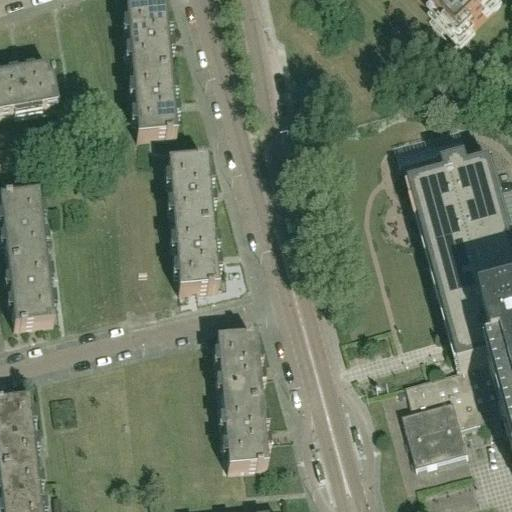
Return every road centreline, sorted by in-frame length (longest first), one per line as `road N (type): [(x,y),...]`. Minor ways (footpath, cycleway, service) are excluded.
road 1 (tertiary): [(200,0),(283,306)]
road 2 (tertiary): [(306,299),(245,0)]
road 3 (residential): [(0,379),(283,306)]
road 4 (tertiary): [(366,511),(306,299)]
road 5 (tertiary): [(283,306),(343,511)]
